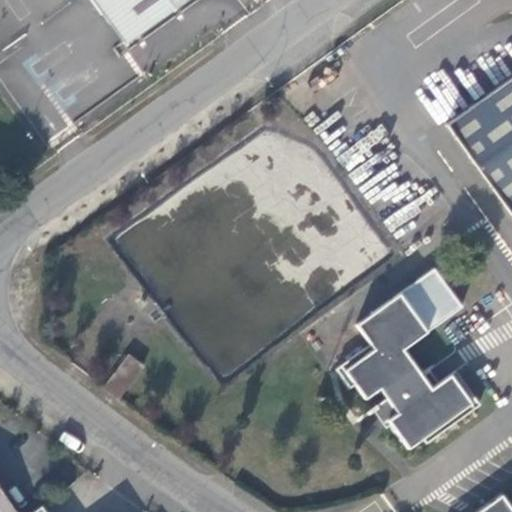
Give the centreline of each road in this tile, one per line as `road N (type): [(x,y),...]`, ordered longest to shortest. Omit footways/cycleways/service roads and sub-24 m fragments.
road 1 (residential): [(326,0),(0,237)]
road 2 (residential): [(0,340),(116,436),(226,511)]
